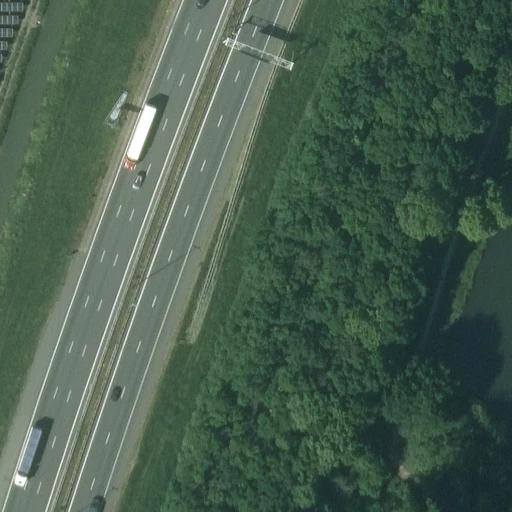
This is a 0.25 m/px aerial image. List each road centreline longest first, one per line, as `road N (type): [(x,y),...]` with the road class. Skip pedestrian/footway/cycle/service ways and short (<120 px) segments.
road 1 (motorway): [(198,0),(16,511)]
road 2 (motorway): [(89,511),(221,114),(267,0)]
